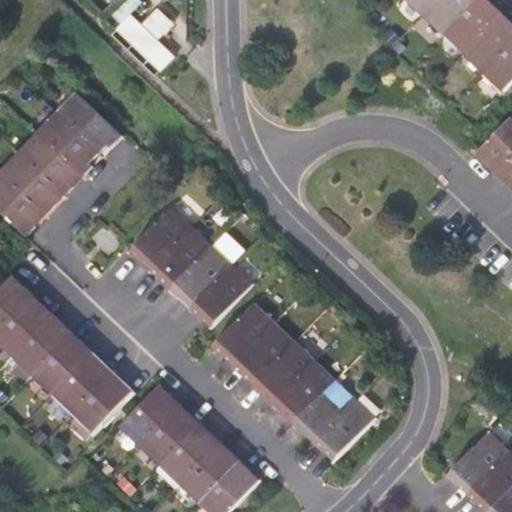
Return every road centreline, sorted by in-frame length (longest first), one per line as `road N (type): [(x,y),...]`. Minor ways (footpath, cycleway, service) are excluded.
road 1 (residential): [(111,185),(50,251),(334,511)]
road 2 (unclassified): [(391,466),(424,414),(424,358),(404,323),(281,205),(257,169)]
road 3 (residential): [(511,233),(420,146),(371,129),(328,133),(257,169)]
road 4 (unknown): [(89,0),(240,137)]
road 5 (unclassified): [(257,169),(230,92),(225,0)]
